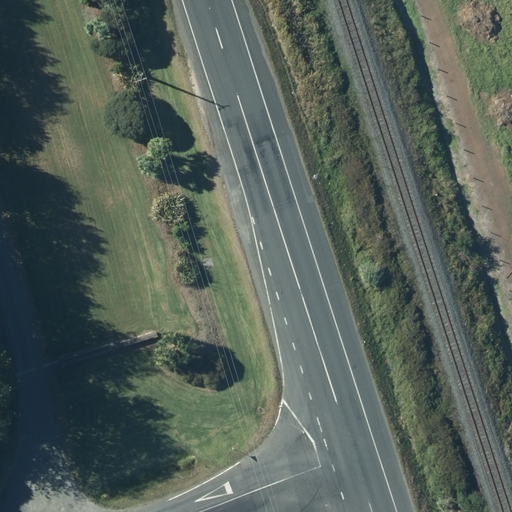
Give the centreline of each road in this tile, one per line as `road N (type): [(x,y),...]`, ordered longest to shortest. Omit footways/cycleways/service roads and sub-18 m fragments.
road 1 (primary): [(352,454),(206,0)]
road 2 (residential): [(199,511),(352,454)]
